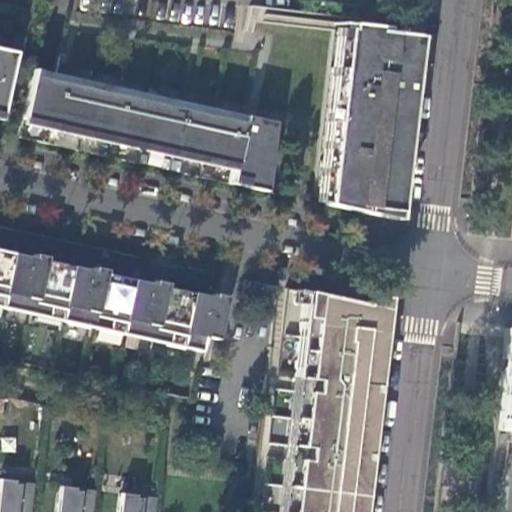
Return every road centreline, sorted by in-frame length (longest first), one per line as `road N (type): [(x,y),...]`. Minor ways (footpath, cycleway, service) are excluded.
road 1 (residential): [(424,266),(0,174)]
road 2 (residential): [(453,16),(424,266)]
road 3 (residential): [(424,266),(396,511)]
road 4 (residential): [(453,16),(331,0)]
